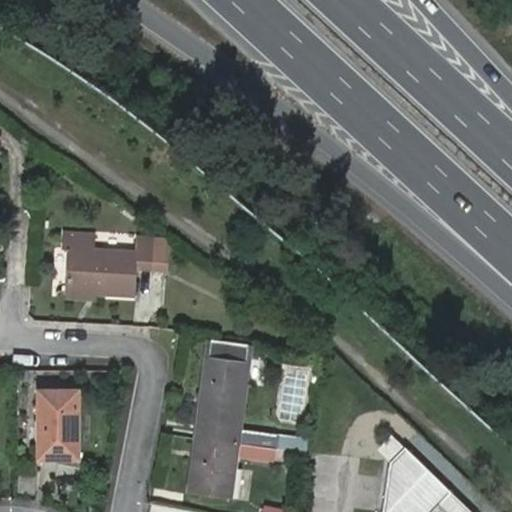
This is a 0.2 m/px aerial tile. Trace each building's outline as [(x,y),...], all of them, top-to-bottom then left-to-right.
[(67,249),(64,290),(91,292),(130,296),(134,253),(92,249),(92,235),(63,232),(61,248),(67,249)] [(91,292),(64,290),(63,297),(90,299),(91,292)] [(227,499),(233,448),(233,445),(271,450),(273,434),(236,429),(243,370),(246,349),(205,342),(201,370),(193,439),(185,494),(227,499)] [(37,400),(35,463),(72,465),(74,402),(37,400)] [(468,511),(402,447),(387,464),(379,511),(468,511)]
